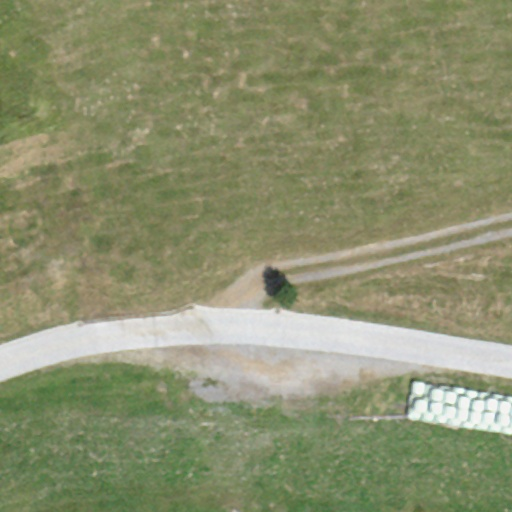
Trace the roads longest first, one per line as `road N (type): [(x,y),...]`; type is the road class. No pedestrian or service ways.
road 1 (track): [(0,359),(112,328),(233,324),(321,330),(511,364)]
road 2 (track): [(233,324),(242,293),(272,274),(511,218)]
